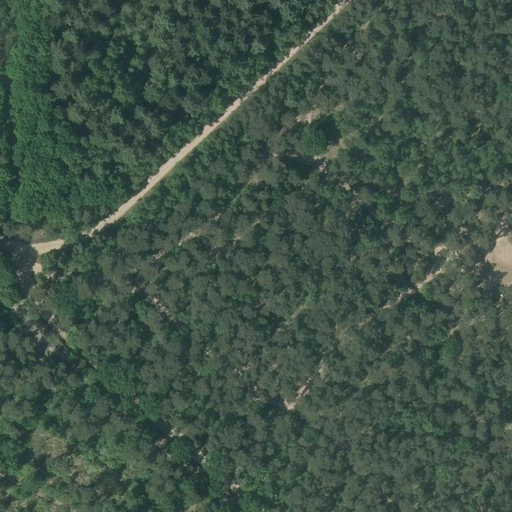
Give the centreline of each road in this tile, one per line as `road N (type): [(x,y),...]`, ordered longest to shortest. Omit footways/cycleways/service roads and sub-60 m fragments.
road 1 (track): [(346,0),(86,236),(21,256),(0,236)]
road 2 (unclassified): [(232,511),(22,308)]
